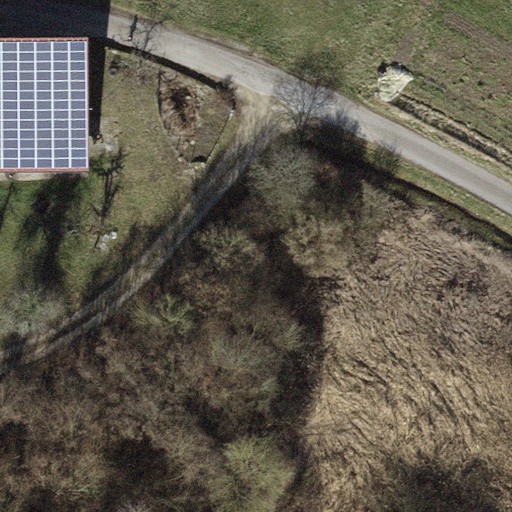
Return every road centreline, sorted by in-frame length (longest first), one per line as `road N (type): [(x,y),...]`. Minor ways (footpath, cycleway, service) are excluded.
road 1 (track): [(0,4),(287,59),(511,190)]
road 2 (track): [(0,367),(131,304),(338,83)]
